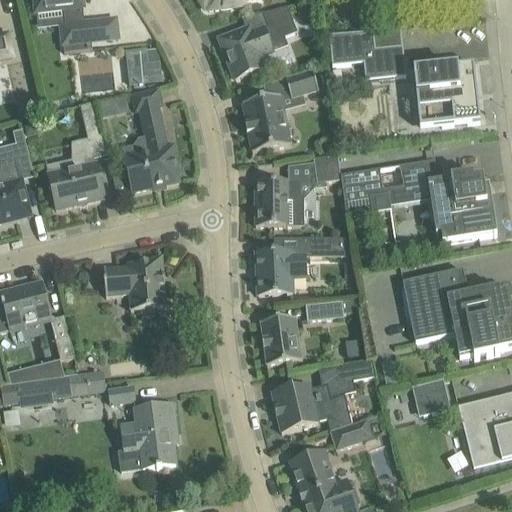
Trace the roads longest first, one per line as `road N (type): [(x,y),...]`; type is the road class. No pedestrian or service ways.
road 1 (residential): [(268,511),(231,381),(218,301),(217,217)]
road 2 (residential): [(217,217),(214,149),(192,67),(153,0)]
road 3 (residential): [(0,265),(217,217)]
